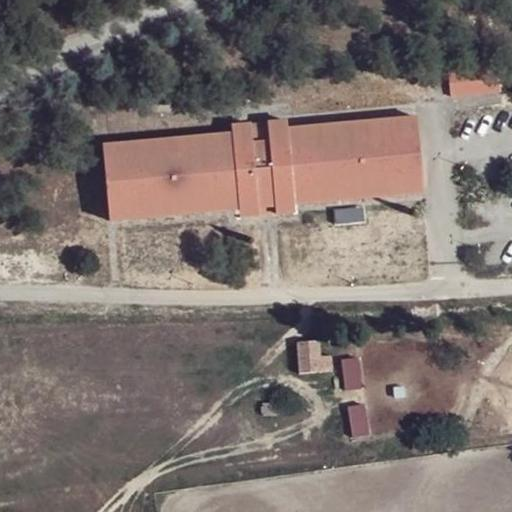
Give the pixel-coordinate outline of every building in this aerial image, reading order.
[(494,68),(446,73),(448,102),(497,98),(494,68)] [(230,140),(99,151),(106,234),(237,223),(237,224),(423,208),(416,122),(285,133),(285,125),(229,130),(230,140)] [(318,358),(318,343),(296,343),(296,376),(330,376),(330,358),(318,358)] [(343,393),(360,392),(358,361),(341,362),(343,393)] [(352,439),(367,437),(363,407),(348,409),(352,439)]
